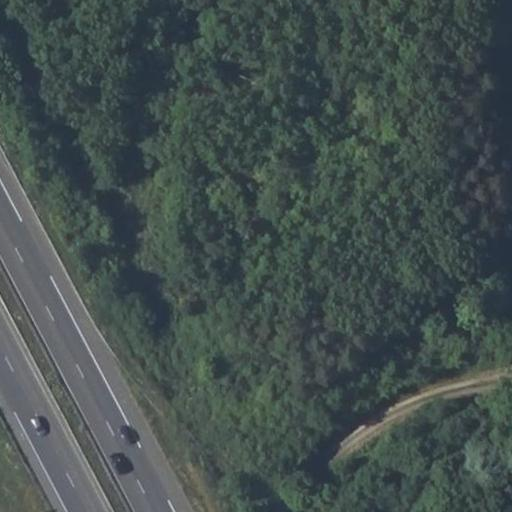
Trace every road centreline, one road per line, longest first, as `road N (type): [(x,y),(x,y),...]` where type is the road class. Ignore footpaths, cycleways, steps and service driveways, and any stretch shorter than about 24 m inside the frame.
road 1 (motorway): [(155,511),(0,217)]
road 2 (track): [(511,379),(431,397),(367,427),(275,511)]
road 3 (motorway): [(0,351),(83,511)]
